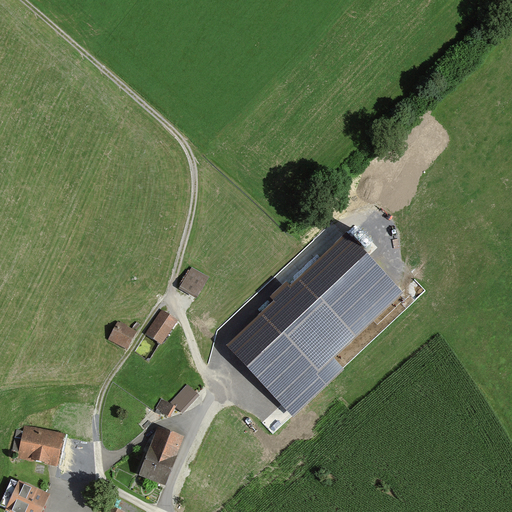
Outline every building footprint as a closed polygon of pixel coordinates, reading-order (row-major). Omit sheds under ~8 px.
[(401,292),(347,234),(228,345),(293,415),(342,369),(331,357),(401,292)] [(208,277),(192,268),(181,288),(197,297),(208,277)] [(180,322),(165,312),(151,333),(165,343),(180,322)] [(139,332),(123,323),(113,341),(128,350),(139,332)] [(179,410),(165,401),(160,408),(174,417),(179,410)] [(63,434),(26,427),(20,458),(57,465),(63,434)] [(186,438),(162,428),(143,473),(168,483),(186,438)] [(45,511),(53,497),(15,481),(4,506),(16,511),(45,511)]
